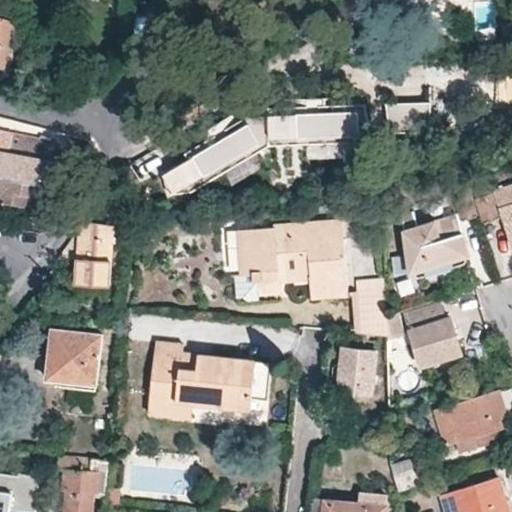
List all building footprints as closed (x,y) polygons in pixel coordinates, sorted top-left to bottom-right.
[(0,0),(0,64),(3,66),(15,24),(8,21),(10,12),(2,9),(4,3),(2,0),(0,0)] [(373,113),(276,113),(276,140),(311,140),(311,163),(345,162),(345,146),(373,145),(373,113)] [(260,150),(250,127),(167,166),(180,193),(218,175),(226,191),(257,176),(248,156),(260,150)] [(51,143),(10,135),(6,152),(1,178),(0,183),(0,200),(14,203),(17,191),(27,193),(41,196),(43,185),(48,160),(51,143)] [(67,164),(48,160),(43,185),(50,186),(67,164)] [(14,203),(24,205),(27,193),(17,191),(14,203)] [(460,221),(475,216),(469,192),(464,193),(453,196),(460,221)] [(484,223),(500,218),(491,193),(475,199),(484,223)] [(511,202),(500,207),(511,243),(511,202)] [(467,254),(461,231),(457,232),(455,223),(453,219),(451,214),(431,220),(433,225),(416,229),(411,209),(399,212),(405,272),(425,266),(427,273),(452,265),(451,259),(467,254)] [(76,283),(106,286),(110,257),(111,224),(83,219),(59,256),(76,258),(77,259),(76,283)] [(277,271),(286,271),(287,276),(308,274),(309,281),(310,296),(347,293),(341,221),(251,230),(252,244),(239,245),(241,273),(251,272),(252,279),(255,279),(256,287),(278,286),(277,282),(277,271)] [(251,230),(239,230),(239,245),(252,244),(251,230)] [(469,260),(467,254),(451,259),(452,265),(469,260)] [(427,273),(425,266),(405,272),(407,278),(427,273)] [(277,271),(277,282),(309,281),(308,274),(287,276),(286,271),(277,271)] [(278,294),(278,286),(256,287),(256,295),(278,294)] [(383,289),(353,291),(358,334),(386,336),(385,316),(383,289)] [(421,366),(460,353),(448,316),(442,317),(438,305),(404,316),(421,366)] [(395,314),(385,316),(386,336),(386,341),(401,337),(395,314)] [(52,330),(47,380),(96,385),(100,335),(52,330)] [(176,402),(181,353),(182,343),(155,340),(147,412),(191,417),(193,403),(176,402)] [(374,353),(342,349),(337,389),(366,392),(370,392),(374,353)] [(271,362),(181,353),(176,402),(193,403),(248,409),(250,397),(266,398),(271,362)] [(480,445),(477,436),(491,431),(509,426),(498,390),(433,410),(445,446),(458,442),(461,452),(480,445)] [(389,419),(401,416),(398,401),(389,403),(389,419)] [(494,441),(491,431),(477,436),(480,445),(494,441)] [(93,511),(94,494),(105,494),(109,459),(59,456),(58,468),(65,469),(63,491),(67,491),(65,511),(93,511)] [(414,458),(391,465),(397,490),(423,482),(414,458)] [(0,511),(9,511),(14,476),(0,473),(0,511)] [(23,511),(34,511),(35,511),(38,478),(18,474),(14,509),(23,511)] [(509,511),(499,477),(440,495),(445,511),(509,511)] [(383,511),(384,495),(361,492),(360,498),(338,496),(338,502),(324,500),(323,511),(383,511)] [(312,511),(323,511),(324,500),(313,500),(312,511)]
